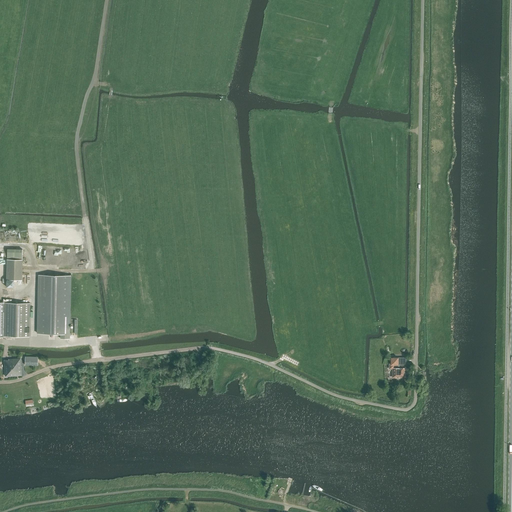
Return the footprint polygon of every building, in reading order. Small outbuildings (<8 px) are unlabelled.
[(7,279),(22,280),(23,260),(7,259),(7,279)] [(39,275),(38,333),(61,334),(61,338),(69,338),(70,275),(39,275)] [(29,337),(30,324),(30,303),(0,302),(0,336),(6,337),(6,336),(29,337)] [(391,364),(390,364),(390,368),(393,368),(393,371),(393,377),(396,377),(396,376),(400,376),(400,377),(406,377),(406,373),(408,373),(408,368),(406,368),(406,357),(398,357),(391,357),(391,364)] [(5,376),(17,375),(21,375),(22,375),(21,358),(9,359),(4,360),(5,376)] [(25,358),(25,368),(38,368),(38,364),(44,364),(43,359),(38,358),(25,358)]
